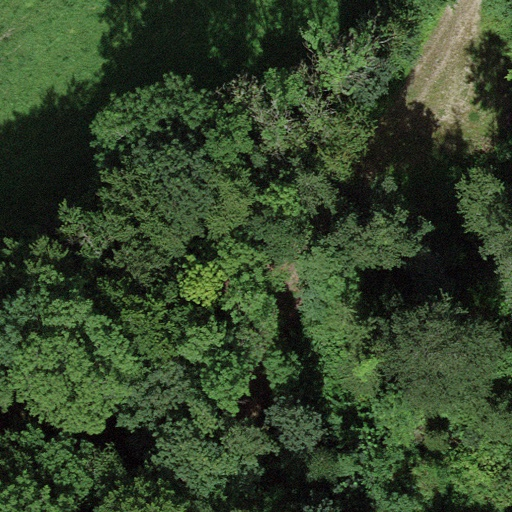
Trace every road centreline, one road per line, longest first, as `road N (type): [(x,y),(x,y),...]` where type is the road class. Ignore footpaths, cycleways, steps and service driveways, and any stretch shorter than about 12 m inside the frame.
road 1 (track): [(220,511),(252,319),(308,204),(483,0)]
road 2 (track): [(436,55),(299,115),(149,161),(0,174)]
